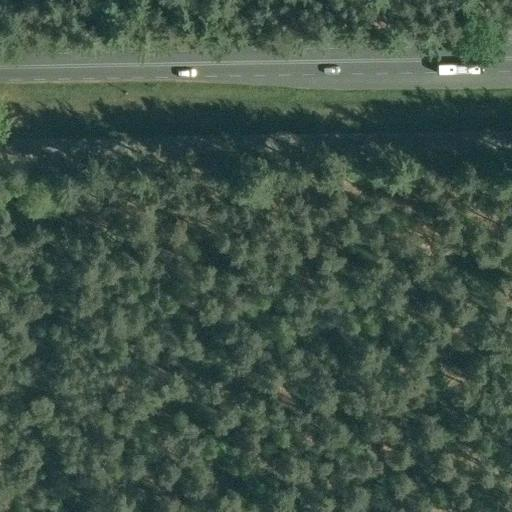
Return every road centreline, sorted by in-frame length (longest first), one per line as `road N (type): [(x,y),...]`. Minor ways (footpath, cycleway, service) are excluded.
road 1 (primary): [(0,66),(511,58)]
road 2 (unclassified): [(511,123),(0,129)]
